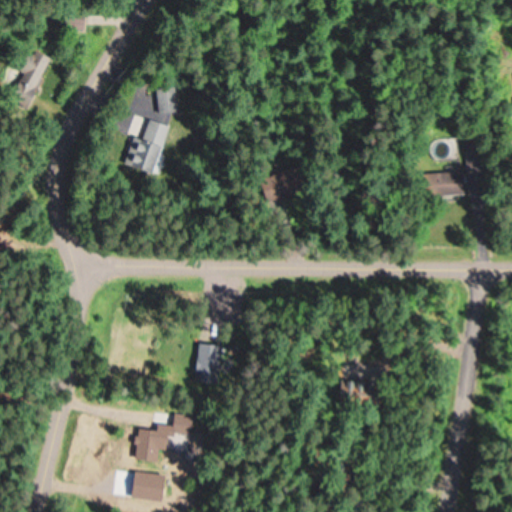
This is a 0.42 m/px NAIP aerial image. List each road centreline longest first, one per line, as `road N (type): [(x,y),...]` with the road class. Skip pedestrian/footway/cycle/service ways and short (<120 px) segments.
road 1 (residential): [(39,511),(80,298),(46,199),(46,127),(117,0)]
road 2 (residential): [(511,267),(73,264)]
road 3 (residential): [(479,267),(446,511)]
